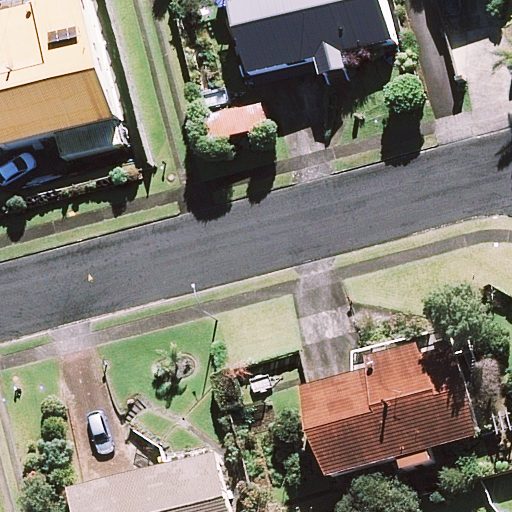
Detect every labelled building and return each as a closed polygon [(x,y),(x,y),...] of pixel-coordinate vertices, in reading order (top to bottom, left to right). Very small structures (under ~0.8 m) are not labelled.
[(136,140),(97,0),(30,0),(0,8),(0,96),(13,142),(59,129),(67,159),(136,140)] [(397,48),(385,0),(241,0),(257,68),(322,53),(325,64),(397,48)] [(273,140),(266,102),(209,112),(216,150),(273,140)] [(470,366),(464,342),(428,352),(425,339),(377,352),(380,366),(358,372),(350,343),(303,356),(338,478),(401,460),(405,472),(441,462),(437,450),(488,435),(478,398),(507,390),(498,358),(470,366)] [(235,511),(222,449),(83,481),(89,511),(235,511)]
